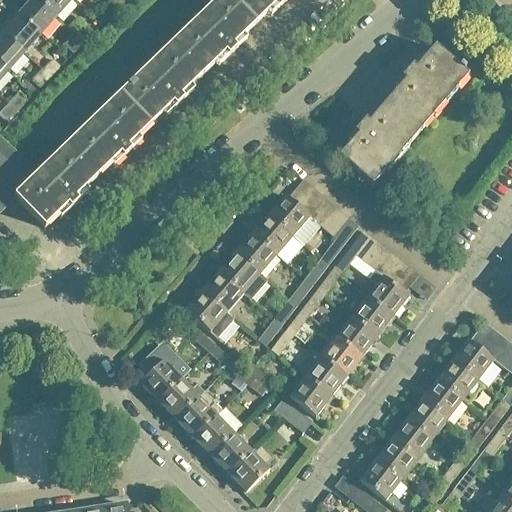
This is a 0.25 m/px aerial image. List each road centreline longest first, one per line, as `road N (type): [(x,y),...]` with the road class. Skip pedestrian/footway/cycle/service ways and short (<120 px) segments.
road 1 (residential): [(56,295),(411,0)]
road 2 (residential): [(290,511),(511,222)]
road 3 (residential): [(157,453),(122,413),(56,295)]
road 4 (residential): [(0,503),(125,482),(157,453)]
